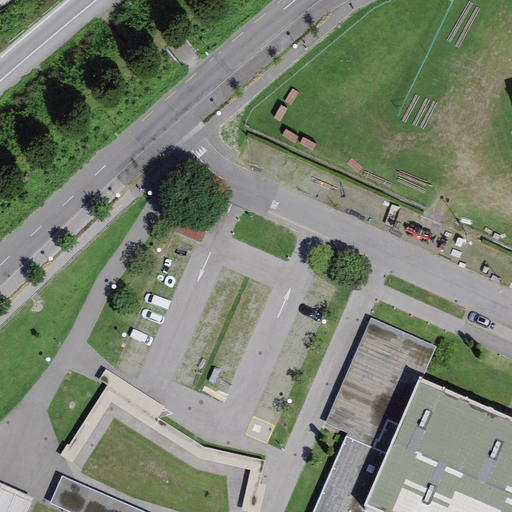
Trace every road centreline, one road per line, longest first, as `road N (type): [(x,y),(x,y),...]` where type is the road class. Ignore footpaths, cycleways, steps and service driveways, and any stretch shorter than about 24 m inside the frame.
road 1 (residential): [(169,111),(241,182),(511,305)]
road 2 (residential): [(0,264),(169,111)]
road 3 (residential): [(169,111),(297,0)]
